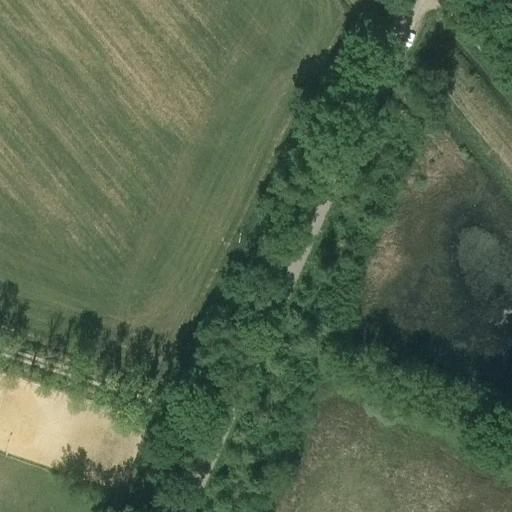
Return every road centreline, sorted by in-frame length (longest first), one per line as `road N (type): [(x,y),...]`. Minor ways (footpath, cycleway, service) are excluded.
road 1 (unclassified): [(183,511),(413,0)]
road 2 (track): [(511,93),(434,0)]
